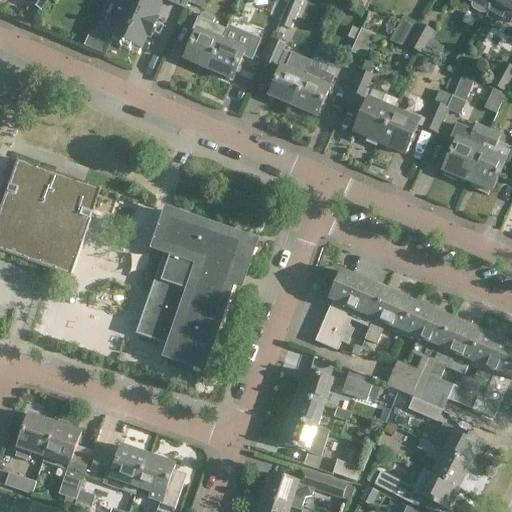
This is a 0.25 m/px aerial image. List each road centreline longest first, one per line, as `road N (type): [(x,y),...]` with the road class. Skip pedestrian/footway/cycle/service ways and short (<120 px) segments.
road 1 (residential): [(324,180),(0,36)]
road 2 (residential): [(234,443),(8,364)]
road 3 (residential): [(234,443),(311,220)]
road 4 (residential): [(311,220),(511,302)]
road 5 (residential): [(511,261),(324,180)]
